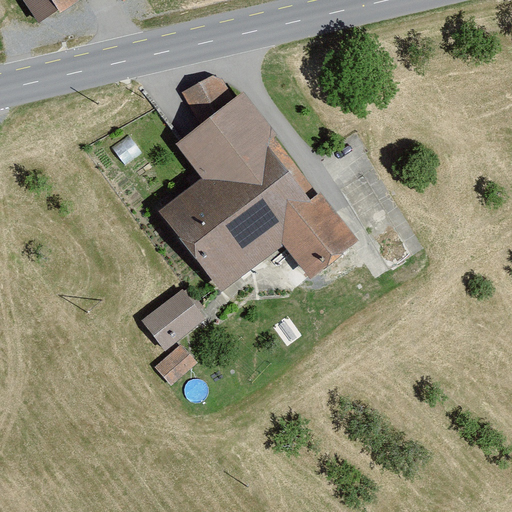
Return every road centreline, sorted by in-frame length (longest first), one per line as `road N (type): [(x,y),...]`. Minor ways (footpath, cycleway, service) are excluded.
road 1 (secondary): [(0,95),(408,0)]
road 2 (unknown): [(226,42),(307,165)]
